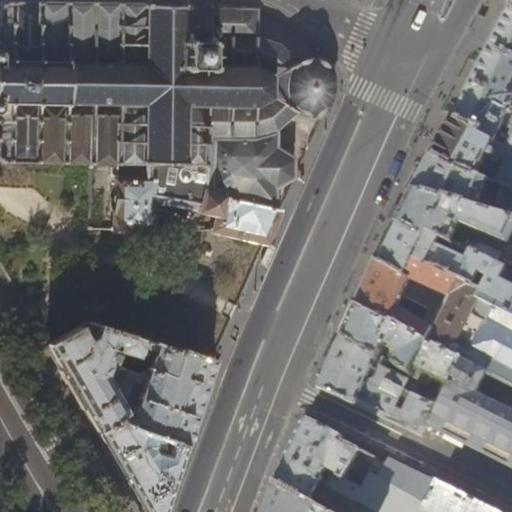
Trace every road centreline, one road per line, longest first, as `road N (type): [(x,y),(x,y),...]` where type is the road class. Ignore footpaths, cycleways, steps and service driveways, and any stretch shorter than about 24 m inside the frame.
road 1 (secondary): [(265,379),(388,100)]
road 2 (residential): [(511,498),(265,379)]
road 3 (residential): [(351,511),(238,447)]
road 4 (secondary): [(388,100),(469,0)]
